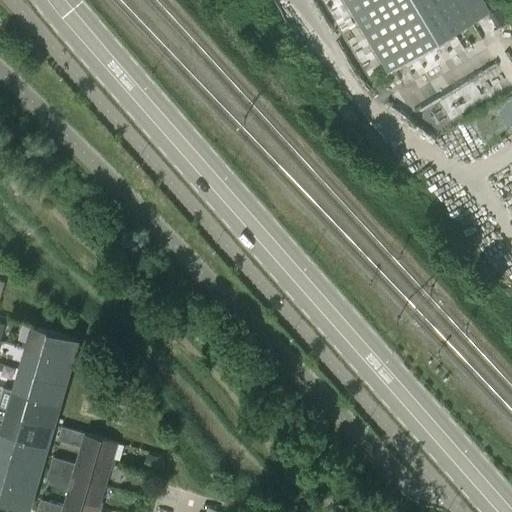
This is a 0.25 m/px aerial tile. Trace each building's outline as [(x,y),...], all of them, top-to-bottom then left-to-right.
[(343,0),(387,73),(491,11),(484,0),(343,0)] [(415,105),(468,70),(460,58),(407,93),(415,105)] [(474,136),(511,123),(511,94),(465,111),(474,136)] [(21,347),(62,360),(73,363),(79,341),(32,327),(28,344),(23,342),(21,347)] [(73,363),(62,360),(21,347),(20,352),(25,353),(20,370),(67,384),(73,363)] [(67,384),(20,370),(15,385),(10,384),(9,390),(50,402),(60,405),(67,384)] [(60,405),(50,402),(9,390),(8,394),(12,395),(8,412),(54,426),(60,405)] [(0,432),(37,444),(38,444),(48,447),(54,426),(8,412),(2,432),(0,431),(0,432)] [(78,456),(114,466),(116,461),(112,460),(117,443),(62,427),(58,441),(81,447),(78,456)] [(48,447),(38,444),(37,444),(0,432),(0,437),(0,455),(42,468),(48,447)] [(150,453),(147,452),(142,470),(152,472),(154,473),(159,456),(150,453)] [(42,468),(0,455),(0,478),(36,489),(42,468)] [(49,470),(105,486),(109,469),(113,470),(114,466),(78,456),(76,464),(53,457),(49,470)] [(67,498),(98,507),(105,486),(49,470),(45,483),(69,490),(67,498)] [(36,489),(0,478),(0,502),(29,511),(36,489)] [(96,511),(98,507),(67,498),(64,507),(40,500),(36,511),(96,511)]
